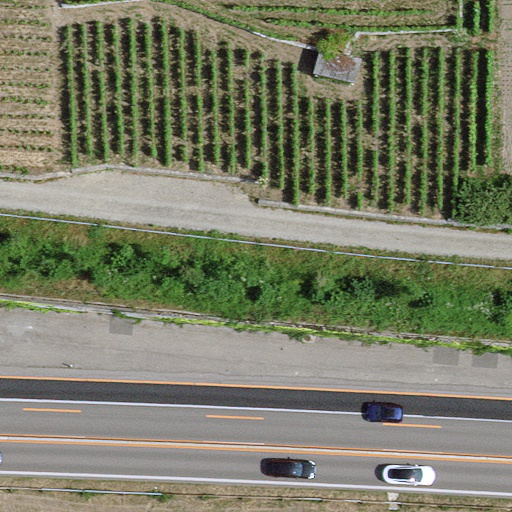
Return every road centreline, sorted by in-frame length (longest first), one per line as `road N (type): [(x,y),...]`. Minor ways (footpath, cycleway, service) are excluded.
road 1 (track): [(0,185),(511,240)]
road 2 (motorway): [(511,455),(0,432)]
